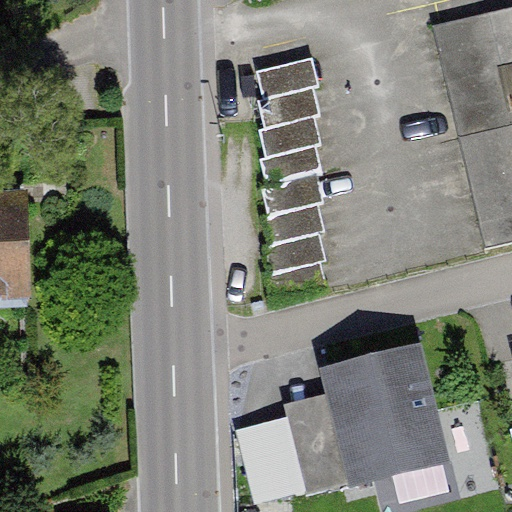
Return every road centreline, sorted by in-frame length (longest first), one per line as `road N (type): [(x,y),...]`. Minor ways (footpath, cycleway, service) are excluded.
road 1 (tertiary): [(166,0),(176,354)]
road 2 (residential): [(176,354),(511,279)]
road 3 (track): [(0,77),(167,34)]
road 4 (tertiary): [(176,354),(180,511)]
